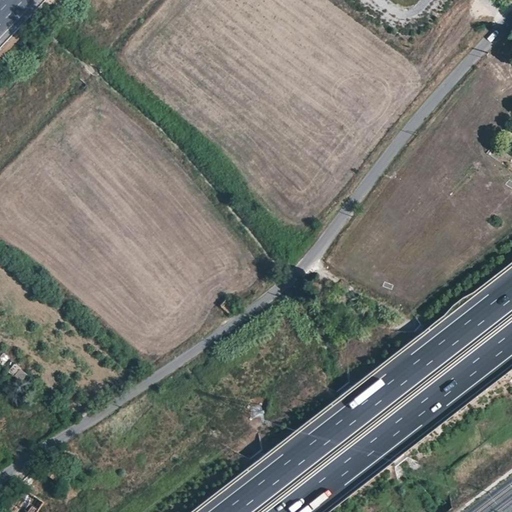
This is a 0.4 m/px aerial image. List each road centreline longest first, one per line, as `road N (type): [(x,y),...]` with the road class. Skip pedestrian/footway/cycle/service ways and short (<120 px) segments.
road 1 (tertiary): [(0,478),(186,354),(308,258),(402,133),(511,11)]
road 2 (motorway): [(511,293),(230,511)]
road 3 (motorway): [(288,511),(511,338)]
